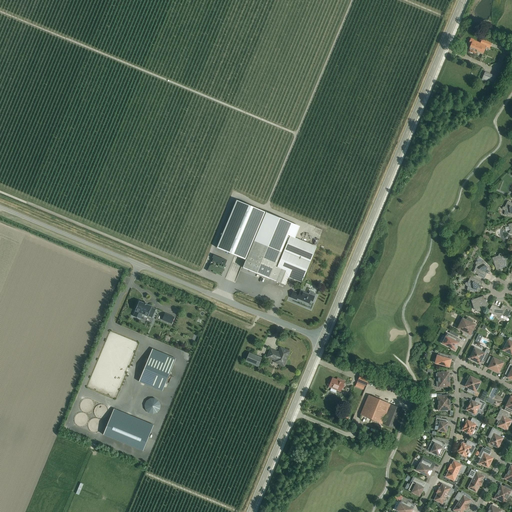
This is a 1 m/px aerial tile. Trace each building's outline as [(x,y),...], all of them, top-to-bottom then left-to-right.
[(480,43),(473,40),(470,39),(469,42),(471,43),(468,51),(473,53),(474,51),(476,52),(476,51),(483,53),(485,47),(489,48),(491,43),(482,39),(480,43)] [(493,84),(496,77),(485,72),(481,79),(493,84)] [(217,248),(246,260),(254,241),(261,224),(288,235),(292,224),(236,201),(217,248)] [(511,203),(508,201),(505,207),(504,207),(503,207),(503,208),(503,209),(503,210),(505,211),(504,215),(511,215),(511,203)] [(261,224),(254,241),(283,253),(290,236),(288,235),(261,224)] [(290,236),(283,253),(309,264),(316,247),(290,236)] [(283,253),(254,241),(246,260),(243,268),(275,281),(280,269),(277,268),(283,253)] [(283,253),(277,268),(280,269),(275,281),(285,285),(288,277),(301,282),(309,264),(283,253)] [(503,270),(504,270),(504,269),(506,269),(506,256),(502,256),(502,255),(501,254),(500,254),(499,254),(498,255),(498,256),(492,258),(496,270),(499,269),(500,270),(500,271),(501,271),(502,271),(502,270),(503,270)] [(486,274),(488,274),(489,274),(489,273),(489,272),(490,271),(489,270),(491,269),(482,260),(479,263),(478,262),(477,262),(476,262),(475,263),(476,264),(476,265),(475,268),(473,272),(478,275),(477,276),(484,279),(486,274)] [(480,289),(481,289),(482,289),(482,288),(482,287),(482,286),(480,286),(482,283),(470,277),(467,283),(466,283),(465,284),(465,285),(466,286),(467,287),(467,290),(479,292),(479,290),(480,290),(480,289)] [(312,302),(314,297),(300,291),(299,293),(293,291),(290,297),(296,300),(297,299),(309,304),(310,301),(312,302)] [(487,302),(487,301),(487,300),(487,299),(486,299),(485,299),(484,300),(483,296),(471,300),(474,310),(476,309),(478,312),(488,305),(487,303),(487,302)] [(151,308),(152,307),(149,306),(149,305),(144,303),(139,301),(135,311),(133,316),(140,319),(142,314),(148,316),(152,318),(156,310),(151,308)] [(500,309),(492,305),(488,312),(500,317),(501,315),(507,318),(511,309),(503,305),(500,309)] [(171,324),(174,317),(165,313),(162,320),(171,324)] [(476,325),(472,323),(473,320),(467,317),(466,320),(462,318),(456,329),(470,336),(476,325)] [(459,343),(457,342),(458,340),(447,334),(446,336),(445,336),(441,344),(455,351),(459,343)] [(511,337),(510,337),(508,339),(507,339),(502,351),(511,355),(511,337)] [(486,349),(484,352),(474,347),(468,359),(480,365),(482,361),(484,362),(490,351),(486,349)] [(279,363),(283,365),(284,364),(285,364),(286,361),(286,360),(289,352),(281,349),(280,352),(278,353),(271,350),(268,357),(279,361),(279,362),(279,363)] [(258,367),(262,358),(249,353),(245,361),(258,367)] [(438,353),(438,355),(437,355),(434,364),(449,368),(452,359),(450,358),(450,356),(438,353)] [(139,382),(162,391),(176,359),(165,354),(163,361),(150,356),(139,382)] [(493,357),(492,358),(489,356),(486,363),(489,364),(487,368),(498,374),(504,362),(493,357)] [(437,387),(438,387),(438,388),(450,387),(449,372),(437,372),(437,373),(436,374),(437,387)] [(357,382),(365,385),(366,385),(369,379),(360,375),(357,382)] [(464,387),(468,389),(466,392),(473,395),(474,392),(476,393),(482,381),(470,375),(464,387)] [(328,386),(329,386),(329,387),(340,391),(344,381),(337,378),(336,380),(332,378),(331,381),(330,380),(329,381),(327,384),(328,386)] [(382,423),(390,404),(368,395),(360,414),(382,423)] [(438,411),(450,410),(449,395),(437,396),(438,411)] [(160,409),(160,408),(160,407),(160,406),(160,405),(160,404),(159,403),(159,402),(158,401),(157,400),(156,400),(156,399),(155,399),(154,399),(153,399),(152,399),(151,399),(150,399),(149,399),(148,400),(147,401),(146,402),(146,403),(145,403),(145,404),(145,405),(145,406),(145,407),(145,408),(145,409),(146,410),(146,411),(147,411),(147,412),(148,412),(149,413),(150,413),(151,413),(151,414),(152,414),(153,414),(154,414),(155,413),(156,413),(157,412),(158,411),(159,410),(159,409),(160,409)] [(476,399),(475,402),(470,399),(465,411),(475,416),(478,410),(481,411),(485,403),(476,399)] [(394,428),(402,409),(390,404),(382,424),(394,428)] [(153,425),(114,409),(103,435),(143,451),(153,425)] [(497,419),(499,420),(496,426),(507,431),(511,421),(511,419),(508,418),(509,415),(501,411),(497,419)] [(444,423),(445,419),(436,418),(434,429),(437,430),(437,431),(446,433),(448,423),(444,423)] [(472,419),(471,422),(466,419),(461,431),(471,436),(474,430),(476,431),(480,423),(472,419)] [(489,437),(491,438),(488,444),(498,449),(504,438),(499,436),(500,433),(493,429),(489,437)] [(430,451),(429,452),(438,456),(443,447),(439,445),(441,442),(433,438),(431,442),(429,441),(425,449),(427,450),(430,451)] [(468,441),(466,444),(462,442),(456,453),(467,458),(467,457),(469,458),(475,445),(468,441)] [(490,453),(483,449),(479,457),(481,458),(478,464),(488,469),(494,458),(489,455),(490,453)] [(429,477),(433,469),(431,468),(434,463),(423,458),(420,463),(419,462),(415,471),(429,477)] [(465,467),(462,466),(462,465),(453,460),(445,477),(454,482),(459,471),(462,473),(465,467)] [(511,483),(511,465),(510,465),(503,479),(511,483)] [(469,476),(472,478),(467,488),(476,493),(480,486),(480,487),(482,484),(483,481),(483,480),(485,476),(475,471),(475,472),(471,471),(469,476)] [(419,496),(425,484),(414,478),(408,490),(413,493),(412,493),(415,495),(416,494),(419,496)] [(439,489),(438,488),(436,492),(437,493),(433,500),(442,505),(448,494),(450,495),(453,490),(450,489),(451,488),(442,484),(439,489)] [(500,485),(493,499),(505,504),(509,496),(511,497),(511,496),(511,487),(511,488),(511,490),(500,485)] [(455,498),(459,500),(452,510),(455,511),(463,511),(465,510),(466,510),(469,504),(471,500),(462,494),(462,495),(460,494),(459,493),(455,498)] [(399,502),(395,511),(397,511),(411,511),(413,509),(411,508),(413,505),(407,502),(406,503),(401,501),(400,503),(399,502)]
